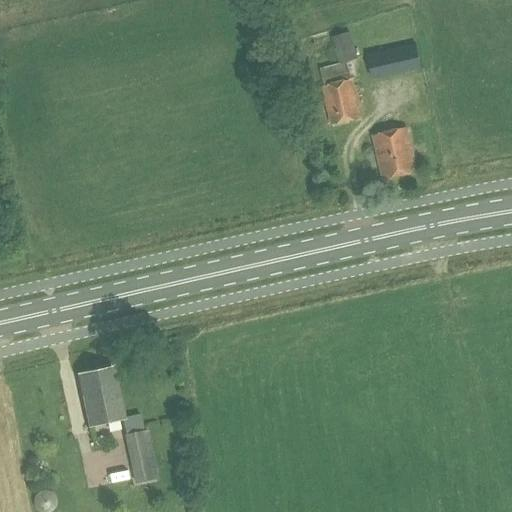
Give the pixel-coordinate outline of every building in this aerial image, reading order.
[(331,37),(340,64),(360,59),(352,31),(331,37)] [(373,79),(423,67),(417,42),(367,54),(373,79)] [(353,77),(322,85),(331,124),(363,116),(353,77)] [(384,179),(417,170),(407,127),(374,135),(384,179)] [(92,425),(123,418),(112,367),(81,374),(92,425)] [(128,450),(153,444),(149,429),(124,434),(128,450)] [(114,474),(119,490),(139,483),(133,467),(114,474)]
